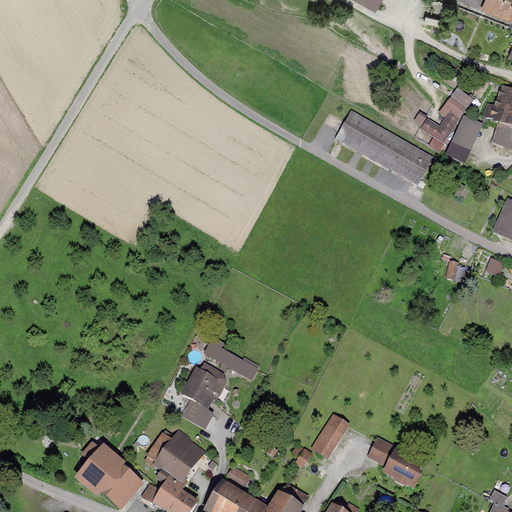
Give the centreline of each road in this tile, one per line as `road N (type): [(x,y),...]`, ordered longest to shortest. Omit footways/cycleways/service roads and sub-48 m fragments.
road 1 (track): [(0,230),(149,0)]
road 2 (residential): [(301,142),(511,255)]
road 3 (track): [(133,0),(218,92),(301,142)]
